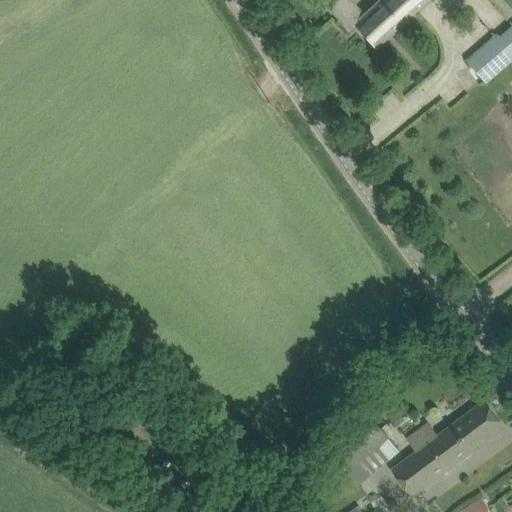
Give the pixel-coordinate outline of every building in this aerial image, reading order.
[(379,0),(363,15),(350,0),(338,0),(329,9),(348,30),(354,25),(375,48),(390,35),(428,0),(379,0)] [(484,82),(511,57),(511,25),(499,37),(497,34),(466,61),(484,82)] [(413,494),(487,439),(503,427),(484,401),(438,436),(428,424),(409,438),(418,451),(394,469),(413,494)] [(352,466),(388,437),(369,414),(334,444),(352,466)] [(401,451),(388,437),(352,466),(345,472),(357,487),(401,451)] [(491,511),(482,498),(462,510),(463,511),(491,511)] [(219,511),(207,502),(199,511),(219,511)]
